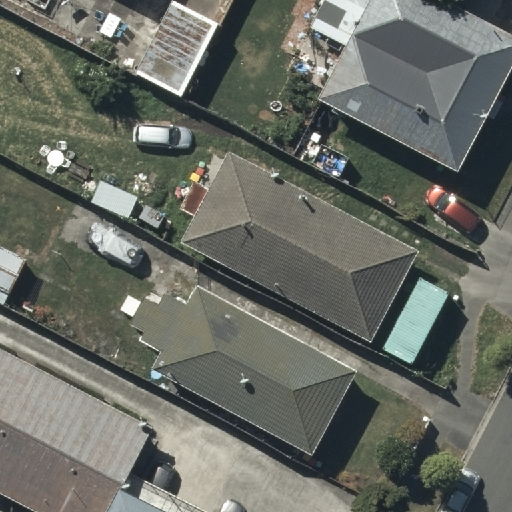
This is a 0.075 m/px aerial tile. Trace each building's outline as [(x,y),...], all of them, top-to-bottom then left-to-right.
[(511,61),(511,45),(428,0),(327,0),(313,26),(355,49),(327,100),(454,168),(511,61)] [(213,27),(176,6),(141,66),(178,87),(213,27)] [(413,255),(235,160),(191,241),(370,337),(413,255)] [(419,276),(384,354),(413,368),(449,289),(419,276)] [(350,374),(213,304),(204,320),(172,304),(167,313),(145,302),(134,322),(147,329),(141,340),(161,350),(150,371),(310,452),(350,374)] [(0,485),(19,495),(74,388),(0,350),(0,485)] [(108,511),(115,499),(152,428),(74,388),(19,495),(52,511),(108,511)] [(139,511),(115,499),(108,511),(139,511)]
